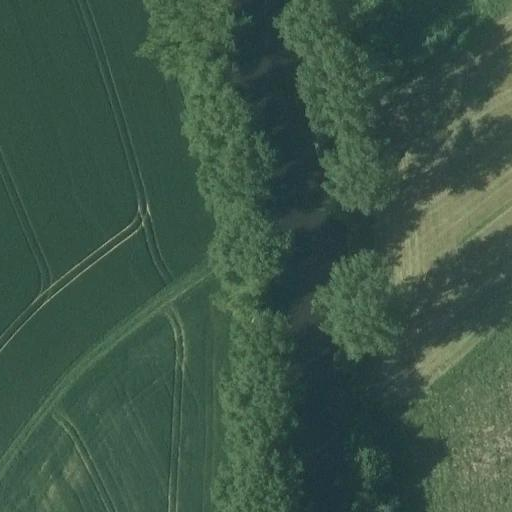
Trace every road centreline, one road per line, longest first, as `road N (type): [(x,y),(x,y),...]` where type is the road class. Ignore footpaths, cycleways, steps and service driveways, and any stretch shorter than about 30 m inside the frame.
road 1 (track): [(319,0),(351,102),(373,226),(376,511)]
road 2 (track): [(0,457),(50,387),(219,233)]
road 3 (track): [(219,233),(240,402),(234,511)]
road 4 (track): [(155,0),(177,55),(219,233)]
